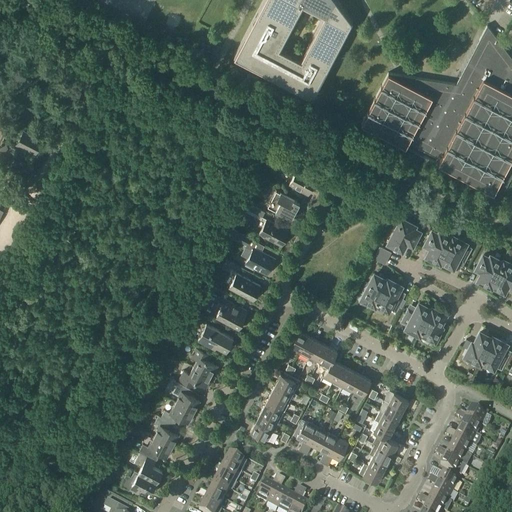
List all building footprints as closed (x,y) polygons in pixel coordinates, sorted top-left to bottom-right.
[(337,0),(263,0),(234,56),(312,97),(352,20),(337,0)] [(388,72),(361,123),(406,146),(408,141),(438,157),(435,162),(501,196),(511,175),(511,56),(487,24),(456,83),(388,72)] [(16,144),(35,154),(43,139),(24,129),(16,144)] [(290,183),(296,186),(295,187),(309,194),(317,179),(298,169),(301,163),(289,157),(283,168),(295,174),(290,183)] [(292,218),(300,202),(276,190),(268,206),(292,218)] [(245,211),(249,209),(263,216),(265,211),(242,199),(238,207),(245,211)] [(415,225),(402,218),(390,242),(402,249),(406,242),(412,245),(420,230),(413,227),(415,225)] [(282,245),(289,231),(267,219),(259,234),(282,245)] [(247,244),(250,238),(233,229),(230,235),(247,244)] [(426,243),(432,246),(427,255),(440,262),(441,260),(452,237),(440,231),(439,234),(433,230),(426,243)] [(453,235),(452,237),(441,260),(453,266),(458,257),(464,261),(470,248),(464,245),(466,242),(453,235)] [(388,257),(392,251),(380,246),(377,252),(388,257)] [(275,258),(254,247),(246,262),(267,273),(268,272),(270,272),(271,269),(270,267),(275,258)] [(388,257),(377,252),(374,258),(385,263),(388,257)] [(477,267),(483,270),(478,279),(491,286),(492,284),(503,261),(491,255),(490,257),(484,254),(477,267)] [(235,272),(239,265),(226,259),(223,266),(235,272)] [(511,263),(504,259),(503,261),(492,284),(504,290),(509,281),(511,283),(511,263)] [(253,300),(261,285),(237,273),(230,287),(253,300)] [(387,280),(375,274),(362,298),(375,304),(376,302),(387,280)] [(376,302),(388,309),(389,306),(395,309),(402,297),(396,293),(401,285),(388,278),(387,280),(376,302)] [(211,294),(215,287),(202,280),(199,287),(211,294)] [(218,302),(222,305),(217,315),(239,327),(239,325),(241,325),(243,322),(242,320),(247,311),(221,297),(218,302)] [(402,321),(408,324),(407,327),(420,333),(421,332),(432,309),(419,303),(415,311),(409,308),(402,321)] [(433,307),(432,309),(421,332),(435,339),(442,326),(440,325),(446,314),(433,307)] [(204,323),(207,317),(193,310),(191,315),(204,323)] [(199,339),(215,347),(216,345),(226,351),(233,337),(207,323),(199,339)] [(299,330),(291,344),(301,349),(302,349),(309,335),(299,330)] [(475,343),(473,341),(466,354),(481,362),(482,360),(493,338),(481,332),(475,343)] [(302,349),(301,349),(298,353),(308,359),(318,340),(309,335),(302,349)] [(482,360),(494,367),(495,364),(501,367),(508,354),(502,351),(506,343),(494,336),(493,338),(482,360)] [(327,345),(318,340),(308,359),(318,364),(319,363),(318,362),(327,345)] [(319,363),(328,367),(328,368),(333,359),(338,351),(327,345),(318,362),(319,363)] [(191,356),(197,359),(194,366),(212,375),(214,370),(215,371),(218,365),(206,358),(209,353),(196,347),(191,356)] [(328,368),(328,367),(323,376),(333,382),(343,364),(333,359),(328,368)] [(343,387),(352,369),(343,364),(333,382),(343,387)] [(179,379),(192,385),(195,380),(207,387),(210,381),(209,380),(212,375),(194,366),(190,373),(184,370),(179,379)] [(362,375),(352,369),(343,387),(352,392),(354,389),(362,375)] [(299,382),(281,373),(276,383),(293,392),(299,382)] [(363,394),(371,380),(362,375),(354,389),(363,394)] [(174,392),(179,394),(176,401),(194,411),(200,400),(188,393),(190,389),(176,381),(173,386),(177,388),(174,392)] [(271,392),(285,400),(288,401),(293,392),(276,383),(271,392)] [(385,396),(385,398),(384,399),(403,409),(408,399),(394,392),(389,389),(388,391),(387,392),(385,396)] [(285,400),(271,392),(266,402),(280,409),(285,400)] [(380,406),(380,408),(380,409),(398,419),(403,409),(384,399),(384,400),(385,400),(384,401),(382,402),(380,406)] [(159,415),(170,421),(173,422),(176,416),(188,422),(194,411),(176,401),(170,412),(165,410),(161,416),(159,415)] [(280,409),(266,402),(261,411),(279,421),(284,411),(280,409)] [(460,418),(465,420),(466,417),(486,428),(487,427),(488,426),(490,422),(490,421),(491,419),(486,416),(487,416),(471,408),(468,414),(464,412),(460,418)] [(340,409),(335,418),(339,420),(344,411),(342,411),(340,409)] [(375,419),(379,421),(379,420),(393,428),(398,419),(380,409),(375,419)] [(274,430),(279,421),(261,411),(256,421),(274,430)] [(155,422),(160,424),(154,436),(172,445),(178,434),(166,428),(170,421),(159,415),(155,422)] [(466,417),(465,420),(461,427),(476,435),(481,426),(486,429),(486,428),(466,417)] [(370,429),(378,432),(384,436),(384,435),(388,437),(393,428),(379,420),(379,421),(375,419),(370,429)] [(297,437),(303,440),(299,449),(303,451),(317,425),(306,420),(297,437)] [(251,430),(264,438),(268,440),(274,430),(256,421),(251,430)] [(327,431),(317,425),(303,451),(307,453),(312,445),(318,448),(327,431)] [(450,437),(454,439),(456,436),(476,447),(477,446),(478,445),(480,441),(480,440),(481,438),(476,435),(461,427),(457,433),(453,431),(450,437)] [(318,448),(325,451),(320,460),(324,462),(338,437),(327,431),(318,448)] [(384,436),(378,432),(373,442),(393,452),(398,442),(388,437),(384,435),(384,436)] [(148,446),(143,444),(140,450),(155,458),(158,452),(167,456),(172,445),(154,436),(148,446)] [(456,436),(454,439),(451,446),(466,454),(471,445),(476,448),(476,447),(456,436)] [(339,459),(340,458),(344,461),(347,454),(343,452),(349,442),(338,437),(324,462),(328,464),(333,456),(339,459)] [(372,443),(374,444),(370,452),(388,462),(393,452),(373,442),(372,443)] [(440,456),(444,458),(446,455),(466,467),(471,457),(466,454),(451,446),(447,452),(443,450),(440,456)] [(155,460),(152,459),(140,452),(135,462),(141,466),(138,472),(157,482),(162,471),(152,465),(155,460)] [(369,453),(373,455),(368,464),(382,471),(388,462),(370,452),(369,453)] [(247,462),(230,453),(225,463),(242,472),(247,462)] [(444,458),(441,465),(442,465),(456,473),(460,464),(466,467),(446,455),(444,458)] [(382,471),(368,464),(365,462),(360,472),(377,481),(382,471)] [(242,472),(225,463),(219,473),(237,482),(242,472)] [(123,484),(135,491),(138,486),(151,493),(157,482),(138,472),(135,478),(128,475),(123,484)] [(237,482),(219,473),(214,482),(232,492),(233,491),(234,489),(236,485),(236,484),(237,482)] [(432,484),(436,486),(438,483),(453,491),(458,481),(443,473),(439,480),(435,478),(432,484)] [(273,483),(266,480),(257,497),(267,503),(281,477),(277,475),(273,483)] [(285,480),(281,477),(267,503),(279,509),(288,491),(281,488),(285,480)] [(232,492),(214,482),(209,492),(224,499),(229,490),(232,492)] [(438,483),(436,486),(433,492),(448,500),(453,491),(438,483)] [(288,491),(279,509),(284,511),(290,511),(302,489),(298,486),(294,495),(288,491)] [(477,489),(472,486),(467,495),(472,498),(477,489)] [(303,511),(308,502),(302,499),(306,491),(302,489),(290,511),(303,511)] [(224,499),(209,492),(204,501),(219,509),(224,499)] [(422,503),(426,505),(428,502),(446,511),(452,503),(447,501),(448,500),(433,492),(429,499),(425,497),(422,503)] [(320,498),(313,510),(316,511),(318,511),(320,509),(325,500),(320,498)] [(129,511),(130,511),(107,500),(104,506),(114,511),(129,511)] [(219,509),(204,501),(199,511),(201,511),(220,511),(222,510),(219,509)] [(446,511),(428,502),(426,505),(423,511),(441,511),(442,511),(444,511),(446,511)]
